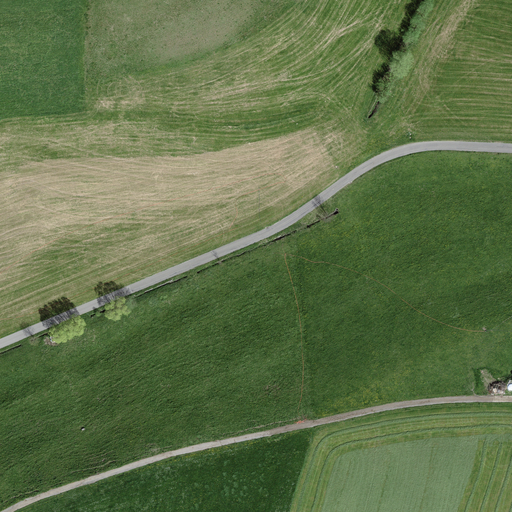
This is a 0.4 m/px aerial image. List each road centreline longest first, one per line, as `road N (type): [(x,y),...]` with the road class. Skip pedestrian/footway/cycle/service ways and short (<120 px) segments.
road 1 (residential): [(511,148),(449,144),(380,155),(271,229),(0,343)]
road 2 (track): [(6,511),(174,452),(380,408),(511,398)]
